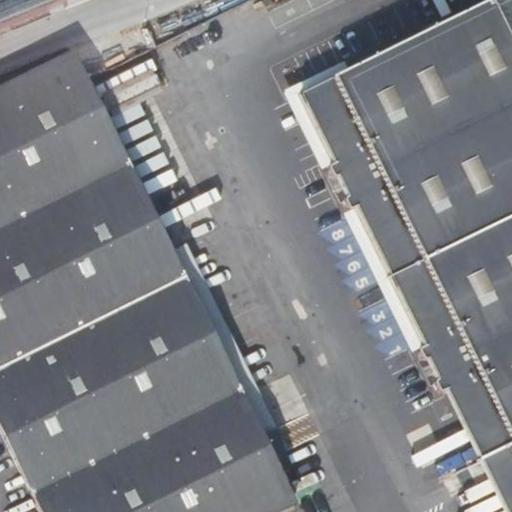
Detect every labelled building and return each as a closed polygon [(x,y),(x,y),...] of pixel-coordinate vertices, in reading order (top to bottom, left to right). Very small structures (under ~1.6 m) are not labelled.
[(0,0),(0,26),(51,5),(49,0),(0,0)] [(511,0),(497,0),(351,71),(385,143),(407,188),(475,327),(495,369),(511,403),(511,0)] [(86,85),(71,54),(0,89),(0,375),(186,290),(158,232),(103,119),(86,85)] [(385,143),(351,71),(308,91),(343,161),(330,167),(330,172),(348,211),(354,214),(365,209),(432,345),(418,351),(417,358),(436,395),(442,395),(453,389),(511,509),(511,403),(495,369),(475,327),(407,188),(385,143)] [(214,346),(186,290),(0,375),(0,428),(41,511),(275,511),(291,504),(265,452),(214,346)]
